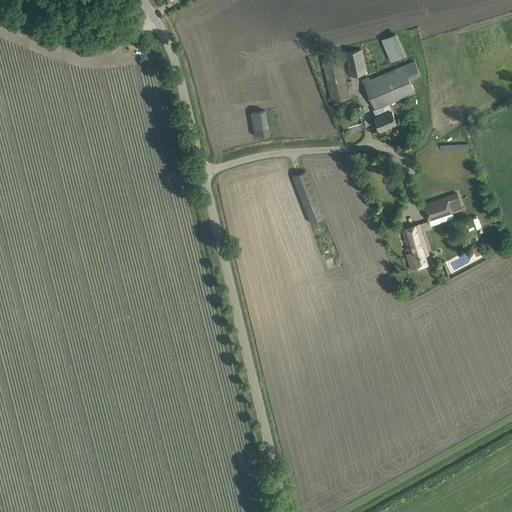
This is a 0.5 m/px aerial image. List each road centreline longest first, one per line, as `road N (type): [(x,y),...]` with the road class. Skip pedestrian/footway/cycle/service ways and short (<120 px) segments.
road 1 (unclassified): [(285,511),(202,173)]
road 2 (unclassified): [(202,173),(289,152),(402,154)]
road 3 (unclassified): [(202,173),(174,61),(140,0)]
road 4 (track): [(0,13),(87,44),(155,19)]
